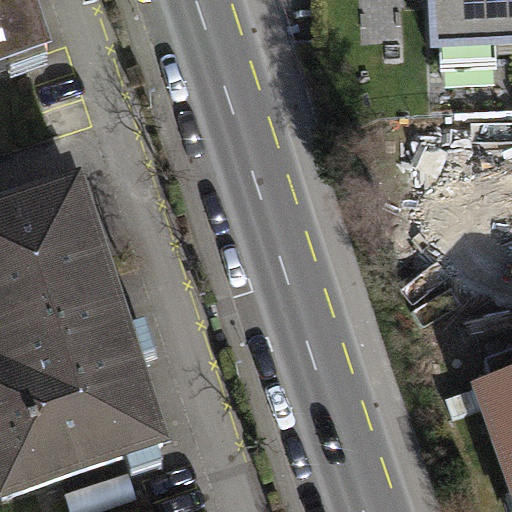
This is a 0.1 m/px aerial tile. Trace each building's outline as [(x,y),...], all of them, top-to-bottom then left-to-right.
[(0,0),(0,91),(49,77),(25,0),(0,0)] [(511,0),(435,0),(439,62),(511,58),(511,0)] [(511,161),(411,161),(410,286),(511,286),(511,161)] [(59,162),(0,182),(0,452),(17,504),(159,455),(59,162)] [(511,511),(511,425),(450,451),(474,511),(511,511)]
